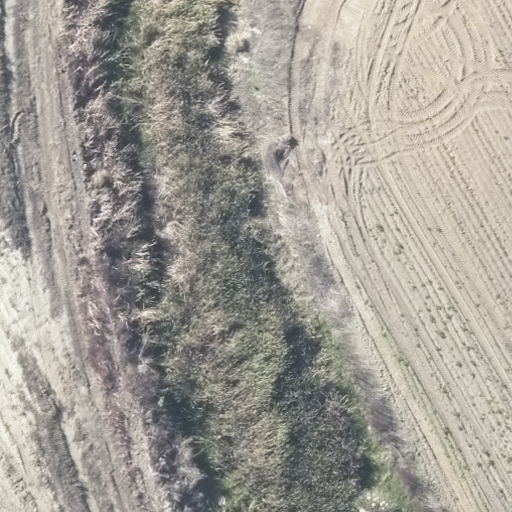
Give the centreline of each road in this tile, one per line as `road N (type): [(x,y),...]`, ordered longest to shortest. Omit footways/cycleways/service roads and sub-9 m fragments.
road 1 (track): [(339,0),(296,97),(313,231),(467,511)]
road 2 (track): [(89,511),(63,469),(0,178)]
